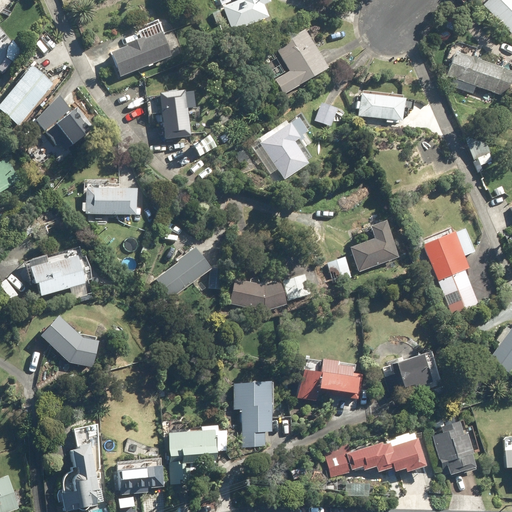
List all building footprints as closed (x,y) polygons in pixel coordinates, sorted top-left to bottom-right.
[(262,5),(269,2),(268,0),(239,0),(222,7),(232,32),(267,17),(262,5)] [(511,0),(487,0),(482,5),(511,35),(511,34),(511,0)] [(223,23),(218,12),(212,15),(216,25),(223,23)] [(287,71),(275,79),(284,94),(326,69),(303,29),(273,47),(287,71)] [(126,46),(109,53),(119,76),(169,55),(160,32),(142,39),(141,37),(125,44),(126,46)] [(511,72),(454,52),(446,76),(506,97),(511,79),(511,72)] [(30,67),(0,102),(0,111),(17,125),(51,84),(30,67)] [(183,90),(158,93),(163,139),(189,136),(183,90)] [(404,99),(360,93),(357,116),(401,122),(404,99)] [(321,103),(314,121),(329,127),(336,110),(321,103)] [(75,107),(44,132),(55,145),(65,137),(72,145),(92,128),(75,107)] [(288,123),(258,143),(284,180),(307,163),(293,142),(299,139),(288,123)] [(192,145),(198,157),(215,147),(209,136),(192,145)] [(341,157),(342,149),(335,148),(334,156),(341,157)] [(26,151),(21,155),(26,159),(30,155),(26,151)] [(242,151),(234,155),(241,165),(248,160),(242,151)] [(492,161),(489,154),(477,159),(480,166),(492,161)] [(0,199),(3,197),(0,191),(19,181),(5,158),(0,161),(0,199)] [(84,214),(135,216),(135,189),(84,188),(84,214)] [(44,223),(52,221),(49,213),(42,215),(44,223)] [(385,222),(370,228),(373,240),(349,248),(358,272),(398,258),(385,222)] [(450,315),(477,304),(464,271),(468,269),(463,257),(474,252),(464,229),(422,246),(437,283),(450,315)] [(176,261),(178,263),(155,280),(169,299),(210,269),(194,247),(176,261)] [(45,263),(27,268),(33,285),(35,284),(39,297),(83,284),(75,256),(46,264),(45,263)] [(344,257),(330,262),(337,283),(351,278),(344,257)] [(222,270),(210,269),(209,289),(221,289),(222,270)] [(304,275),(281,281),(287,301),(310,294),(304,275)] [(17,295),(4,279),(0,282),(0,288),(9,300),(17,295)] [(233,280),(228,305),(264,312),(286,306),(279,281),(262,286),(233,280)] [(56,317),(38,337),(68,363),(90,368),(97,342),(80,338),(56,317)] [(511,331),(509,329),(487,360),(508,375),(511,368),(511,331)] [(453,344),(460,360),(468,356),(462,341),(453,344)] [(422,355),(390,365),(393,375),(383,378),(388,393),(411,386),(412,389),(431,383),(422,355)] [(329,395),(356,400),(360,376),(350,374),(351,368),(335,366),(336,363),(321,361),(319,375),(300,372),(296,399),(314,402),(316,390),(329,392),(329,395)] [(265,446),(264,432),(272,432),(268,384),(231,387),(233,411),(240,411),(242,448),(265,446)] [(441,387),(432,390),(436,403),(445,400),(441,387)] [(462,436),(457,423),(440,428),(442,433),(430,436),(442,474),(449,472),(450,476),(475,469),(465,435),(462,436)] [(70,452),(73,468),(75,468),(76,475),(75,476),(74,476),(73,477),(73,478),(72,479),(72,480),(71,481),(71,483),(72,484),(73,493),(61,495),(64,511),(65,511),(98,506),(97,503),(103,502),(101,490),(97,490),(95,479),(100,478),(96,426),(73,430),(77,451),(70,452)] [(212,433),(166,435),(169,485),(190,484),(188,464),(214,463),(212,433)] [(416,439),(390,448),(388,443),(381,446),(380,444),(346,455),(350,471),(361,468),(362,472),(376,467),(377,472),(392,467),(394,472),(404,469),(406,473),(424,467),(416,439)] [(322,446),(325,459),(349,453),(346,440),(322,446)] [(329,479),(349,473),(343,455),(324,460),(329,479)] [(161,468),(116,471),(118,496),(146,493),(146,488),(162,487),(161,468)] [(301,468),(289,472),(292,480),(304,476),(301,468)] [(0,511),(8,511),(18,509),(6,476),(0,478),(0,511)] [(369,486),(344,486),(344,499),(368,499),(369,486)]
